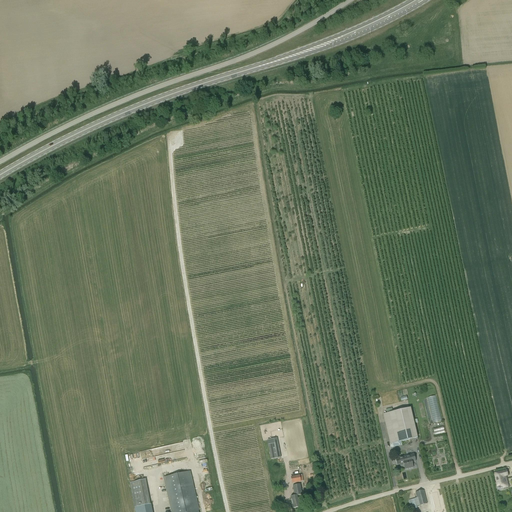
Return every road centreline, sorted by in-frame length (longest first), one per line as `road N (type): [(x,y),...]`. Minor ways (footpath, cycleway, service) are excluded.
road 1 (primary): [(0,174),(143,102),(334,41),(419,0)]
road 2 (unclassified): [(0,162),(350,0)]
road 3 (unclassified): [(328,511),(511,463)]
